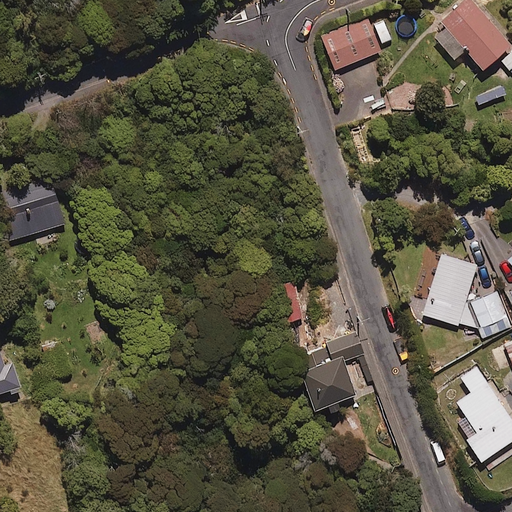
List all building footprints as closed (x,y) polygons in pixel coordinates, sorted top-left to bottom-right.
[(507,39),(473,0),(454,0),(426,24),(451,53),(462,42),(480,62),(507,39)] [(378,47),(366,15),(319,32),(331,65),(378,47)] [(372,22),(380,44),(392,40),(384,17),(372,22)] [(511,49),(500,61),(509,70),(511,67),(511,49)] [(63,219),(48,175),(0,190),(0,202),(11,236),(63,219)] [(422,292),(417,310),(455,321),(473,259),(428,245),(415,290),(422,292)] [(292,271),(272,276),(280,315),(301,311),(292,271)] [(487,321),(492,331),(506,325),(504,320),(511,315),(511,312),(507,301),(501,304),(492,284),(466,296),(458,319),(478,325),(487,321)] [(360,350),(353,323),(322,331),(327,350),(295,358),(305,397),(350,386),(342,355),(360,350)] [(511,334),(501,340),(511,360),(511,334)] [(0,384),(16,378),(6,353),(1,355),(0,351),(0,384)] [(511,432),(511,418),(474,362),(458,373),(468,387),(453,397),(473,426),(462,433),(478,456),(511,432)]
